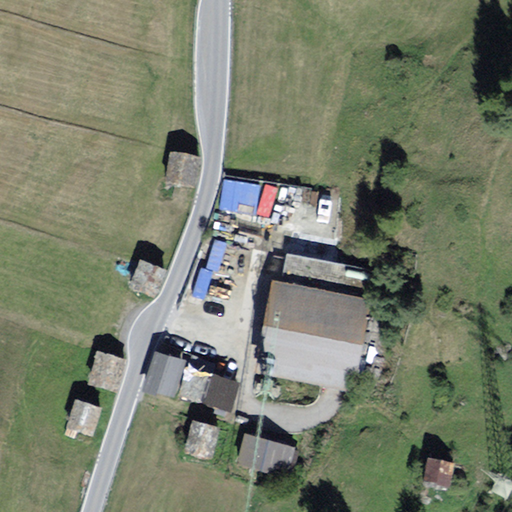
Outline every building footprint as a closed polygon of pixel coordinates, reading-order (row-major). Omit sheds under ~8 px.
[(171,152),(165,181),(192,187),(198,157),(171,152)] [(260,185),(224,179),(219,209),(255,215),(260,185)] [(163,271),(139,260),(128,287),(151,297),(163,271)] [(371,299),(272,279),(254,372),(353,392),(371,299)] [(125,359),(97,351),(87,383),(115,391),(125,359)] [(184,360),(155,352),(144,392),(173,400),(184,360)] [(186,369),(179,396),(230,410),(238,383),(186,369)] [(101,407),(75,399),(66,427),(91,435),(101,407)] [(194,421),(185,453),(210,460),(219,428),(194,421)] [(244,433),(236,464),(269,473),(271,465),(277,442),(244,433)] [(295,447),(277,442),(271,465),(289,470),(295,447)] [(454,463),(427,459),(423,482),(450,486),(454,463)]
